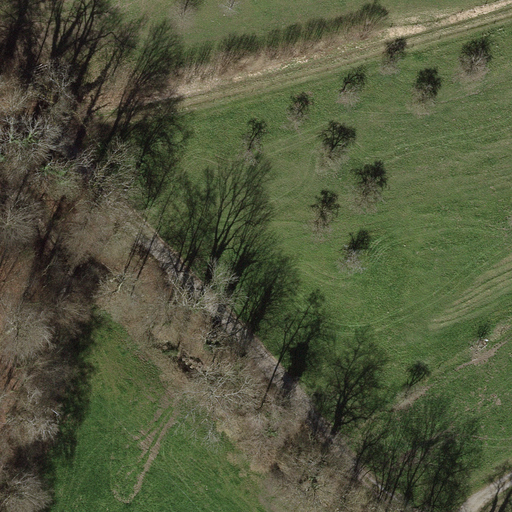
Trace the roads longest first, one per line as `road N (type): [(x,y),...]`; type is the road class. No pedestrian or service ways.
road 1 (track): [(511,7),(91,148)]
road 2 (track): [(428,511),(373,475),(168,243)]
road 3 (track): [(168,243),(91,148),(0,110)]
